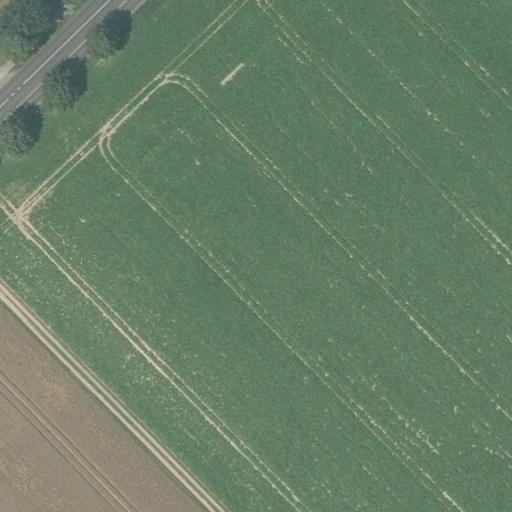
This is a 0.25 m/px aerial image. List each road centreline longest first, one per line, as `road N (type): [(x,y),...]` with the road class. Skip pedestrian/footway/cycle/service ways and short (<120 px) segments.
road 1 (track): [(0,289),(216,511)]
road 2 (secondary): [(120,0),(0,118)]
